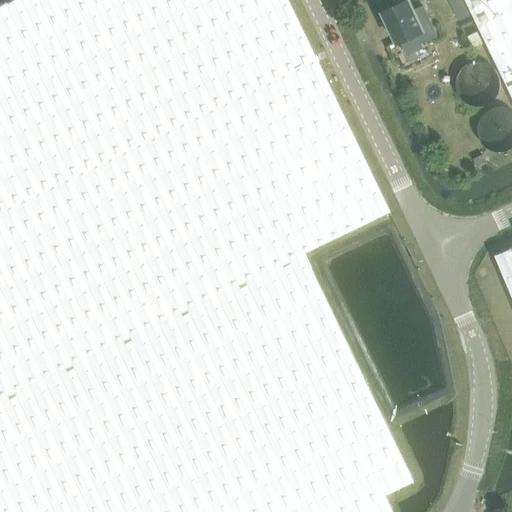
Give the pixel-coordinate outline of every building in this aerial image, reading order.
[(0,511),(384,511),(390,509),(382,494),(411,480),(302,251),(389,209),(288,0),(8,0),(0,4),(0,511)] [(408,0),(384,12),(398,40),(400,39),(407,55),(423,47),(421,43),(438,35),(423,5),(413,10),(408,0)] [(511,0),(466,0),(511,94),(511,0)] [(477,31),(468,36),(473,47),(483,43),(477,31)] [(483,154),(473,159),(477,167),(487,162),(483,154)] [(511,248),(495,256),(511,295),(511,248)]
